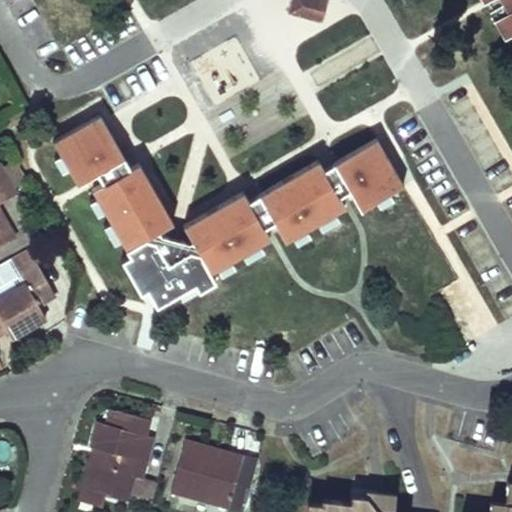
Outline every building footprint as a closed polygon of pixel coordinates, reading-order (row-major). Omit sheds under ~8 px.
[(293,0),(291,12),(324,20),(328,0),(293,0)] [(511,0),(487,0),(492,8),(503,2),(508,11),(497,17),(494,18),(504,36),(511,31),(511,0)] [(503,2),(492,8),(497,17),(508,11),(503,2)] [(124,157),(99,115),(54,142),(62,156),(55,159),(63,172),(69,169),(78,184),(97,172),(124,157)] [(350,189),(361,209),(376,200),(380,206),(393,199),(389,192),(403,184),(377,138),(335,162),(350,189)] [(104,184),(130,168),(124,157),(97,172),(104,184)] [(11,162),(23,184),(28,181),(16,159),(11,162)] [(323,169),(318,160),(260,194),(275,220),(286,240),(293,236),(297,242),(310,235),(306,228),(318,222),(322,228),(339,218),(335,212),(345,206),(339,196),(323,169)] [(0,247),(15,239),(0,211),(0,203),(18,193),(15,188),(23,184),(11,162),(3,167),(0,162),(0,247)] [(323,169),(339,196),(344,193),(350,189),(335,162),(323,169)] [(173,222),(139,163),(130,168),(104,184),(93,190),(97,197),(91,201),(98,214),(105,210),(111,222),(105,225),(115,242),(121,239),(127,249),(150,235),(159,230),(173,222)] [(200,252),(211,272),(218,267),(222,274),(235,266),(231,260),(243,253),(247,260),(264,250),(260,243),(270,238),(264,227),(249,200),(244,192),(185,226),(193,240),(200,252)] [(268,225),(275,220),(260,194),(249,200),(264,227),(268,225)] [(190,250),(200,252),(193,240),(190,242),(160,233),(159,230),(150,235),(168,262),(190,250)] [(24,266),(41,256),(35,245),(18,255),(24,266)] [(43,260),(41,256),(24,266),(18,255),(11,258),(20,274),(37,264),(43,260)] [(0,329),(6,327),(8,331),(12,337),(47,317),(39,305),(56,295),(37,264),(20,274),(11,258),(0,264),(0,329)] [(118,410),(118,411),(109,409),(106,423),(98,421),(91,446),(93,447),(102,450),(93,481),(108,485),(105,494),(127,501),(134,474),(145,434),(149,419),(118,410)] [(145,434),(134,474),(143,477),(155,437),(145,434)] [(225,458),(227,450),(214,447),(185,439),(183,447),(225,458)] [(108,485),(93,481),(102,450),(93,447),(85,474),(78,499),(102,505),(105,494),(108,485)] [(183,447),(171,492),(228,508),(243,455),(227,450),(225,458),(183,447)] [(511,511),(511,481),(507,481),(504,503),(490,501),(488,511),(511,511)] [(393,511),(394,507),(395,493),(365,489),(364,496),(350,494),(349,501),(322,498),(321,503),(307,501),(305,511),(393,511)]
